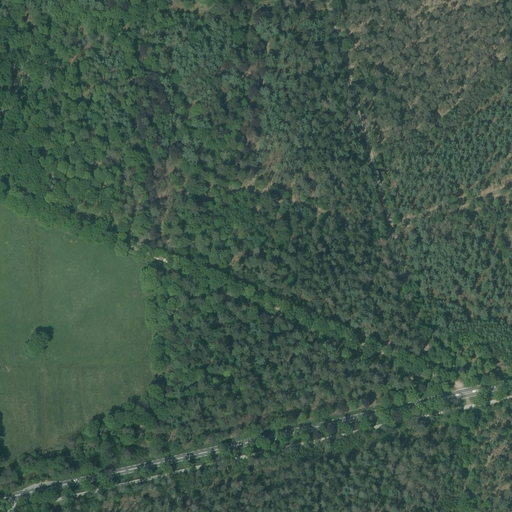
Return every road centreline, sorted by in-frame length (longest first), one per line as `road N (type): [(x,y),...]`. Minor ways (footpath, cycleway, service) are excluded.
road 1 (secondary): [(0,499),(511,382)]
road 2 (track): [(0,191),(437,374)]
road 3 (track): [(437,374),(329,0)]
road 4 (track): [(0,25),(233,0)]
road 5 (track): [(394,225),(511,189)]
